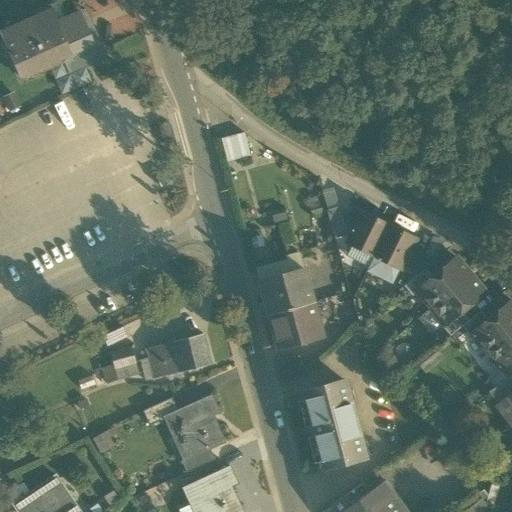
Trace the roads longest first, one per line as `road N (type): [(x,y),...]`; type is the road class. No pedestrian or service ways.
road 1 (residential): [(511,277),(470,244),(310,165),(169,59)]
road 2 (tertiary): [(297,511),(217,227)]
road 3 (residential): [(0,325),(217,227)]
road 4 (tertiary): [(217,227),(169,59)]
